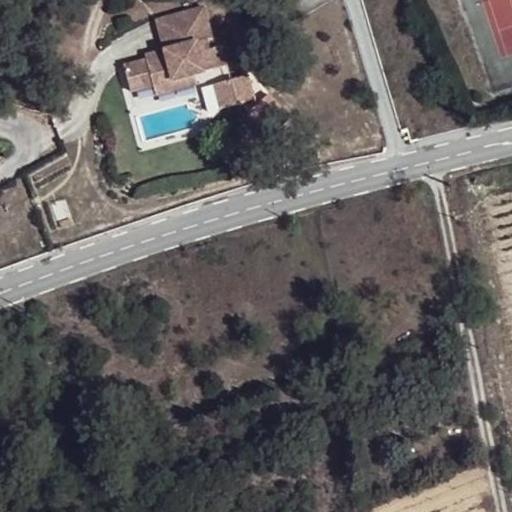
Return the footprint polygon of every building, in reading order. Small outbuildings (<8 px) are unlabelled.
[(126,64),(133,90),(155,84),(168,81),(189,72),(225,46),(224,45),(212,49),(209,39),(215,37),(206,6),(159,19),(167,49),(148,54),(149,57),(126,64)] [(168,81),(217,68),(229,60),(225,46),(189,72),(168,81)] [(171,91),(198,79),(197,74),(168,81),(156,86),(159,94),(171,91)] [(251,75),(217,84),(223,108),(257,99),(251,75)] [(198,79),(171,91),(199,83),(198,79)] [(217,84),(205,87),(211,111),(223,108),(217,84)]
